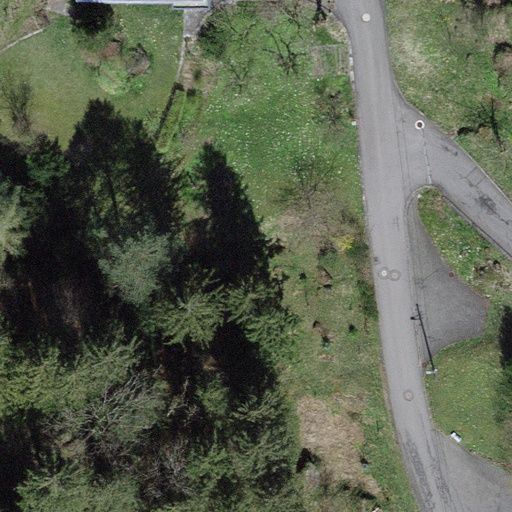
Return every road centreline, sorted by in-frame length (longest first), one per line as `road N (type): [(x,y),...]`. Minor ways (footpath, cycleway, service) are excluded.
road 1 (residential): [(444,511),(406,391),(377,124)]
road 2 (residential): [(377,124),(511,249)]
road 3 (residential): [(377,124),(365,0)]
